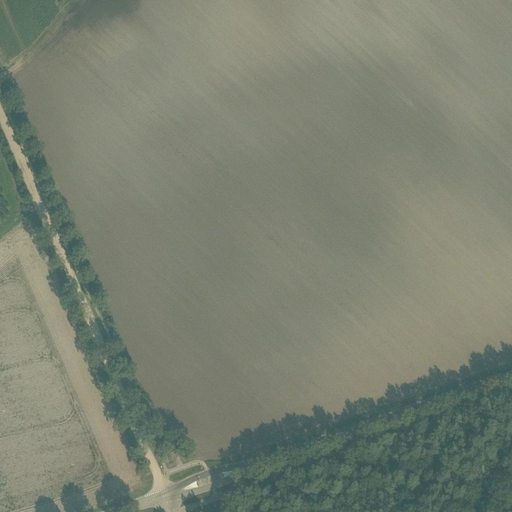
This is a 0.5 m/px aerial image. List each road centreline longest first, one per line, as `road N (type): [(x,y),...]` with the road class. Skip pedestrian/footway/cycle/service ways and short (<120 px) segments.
road 1 (unclassified): [(166,496),(0,113)]
road 2 (tertiary): [(265,461),(511,376)]
